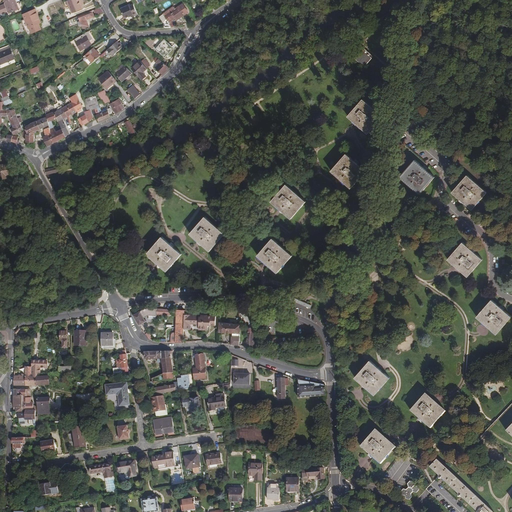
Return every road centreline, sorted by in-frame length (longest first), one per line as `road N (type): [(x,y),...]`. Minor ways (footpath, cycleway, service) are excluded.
road 1 (tertiary): [(331,374),(321,332),(283,311),(218,297),(118,307)]
road 2 (residential): [(511,299),(494,283),(486,237),(441,199),(447,168),(405,128)]
road 3 (tertiary): [(31,158),(134,107),(171,72),(193,34)]
road 4 (tertiary): [(160,349),(203,346),(331,374)]
road 5 (tertiary): [(118,307),(31,158)]
